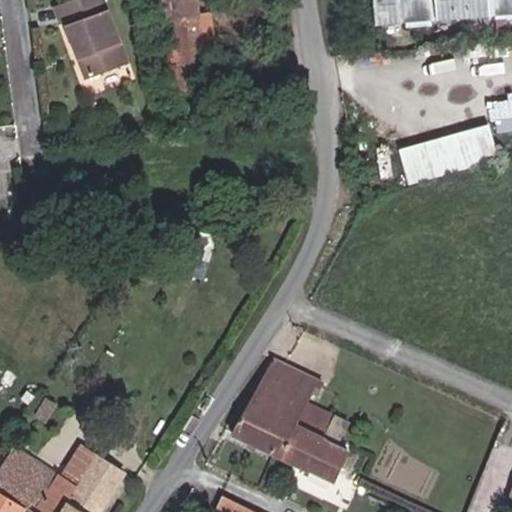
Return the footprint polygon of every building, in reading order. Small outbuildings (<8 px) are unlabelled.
[(108,79),(149,64),(125,0),(88,0),(73,6),(80,24),(87,21),(108,79)] [(186,0),(200,89),(238,84),(226,12),(224,0),(186,0)] [(403,22),(400,0),(375,0),(377,24),(403,22)] [(436,0),(400,0),(403,22),(438,20),(436,0)] [(492,15),(491,0),(436,0),(438,20),(492,15)] [(511,0),(491,0),(492,15),(511,13),(511,0)] [(238,84),(245,83),(234,11),(226,12),(238,84)] [(0,221),(15,219),(2,142),(0,142),(0,221)] [(418,168),(427,205),(511,184),(511,150),(511,145),(418,168)] [(340,374),(289,348),(247,424),(288,445),(294,446),(352,474),(369,439),(361,436),(342,427),(317,416),(326,396),(331,385),(334,387),(340,374)] [(342,427),(352,407),(326,396),(317,416),(342,427)] [(69,511),(106,511),(139,462),(115,446),(102,464),(61,437),(26,487),(44,499),(52,489),(75,504),(69,511)] [(69,511),(75,504),(52,489),(44,499),(26,487),(6,473),(0,482),(0,510),(2,511),(69,511)] [(249,511),(306,511),(244,476),(229,500),(249,511)]
